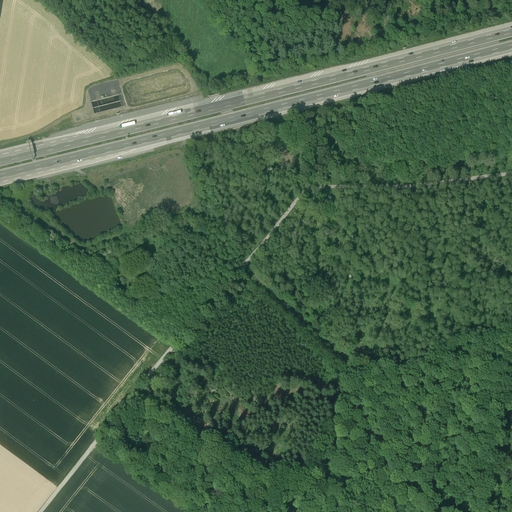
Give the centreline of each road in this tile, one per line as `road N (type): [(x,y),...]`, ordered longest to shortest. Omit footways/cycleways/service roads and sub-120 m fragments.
road 1 (unclassified): [(40,511),(295,200),(335,181),(425,181),(511,167)]
road 2 (motorway): [(511,29),(0,159)]
road 3 (motorway): [(0,176),(511,49)]
road 4 (track): [(511,365),(474,354),(400,372),(350,364),(346,397),(291,511)]
road 5 (track): [(350,364),(243,264)]
road 6 (track): [(509,367),(488,511)]
